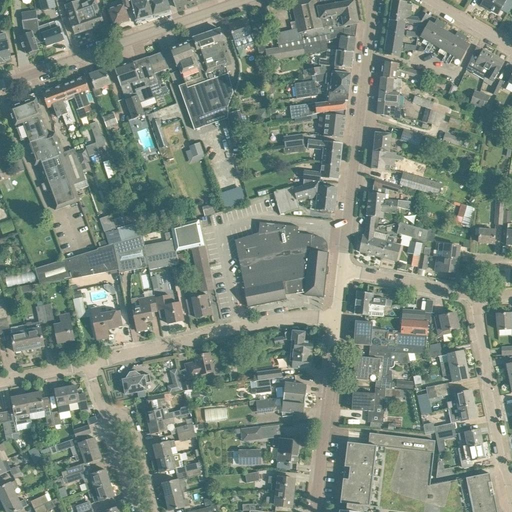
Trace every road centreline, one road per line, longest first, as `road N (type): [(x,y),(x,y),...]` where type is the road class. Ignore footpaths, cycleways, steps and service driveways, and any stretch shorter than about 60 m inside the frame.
road 1 (tertiary): [(341,269),(372,0)]
road 2 (tertiary): [(0,85),(243,0)]
road 3 (residential): [(87,363),(239,326),(335,318)]
road 4 (residential): [(511,495),(474,295)]
road 5 (tertiary): [(314,511),(335,318)]
road 6 (residential): [(474,295),(341,269)]
road 7 (residential): [(153,511),(133,425),(104,413)]
